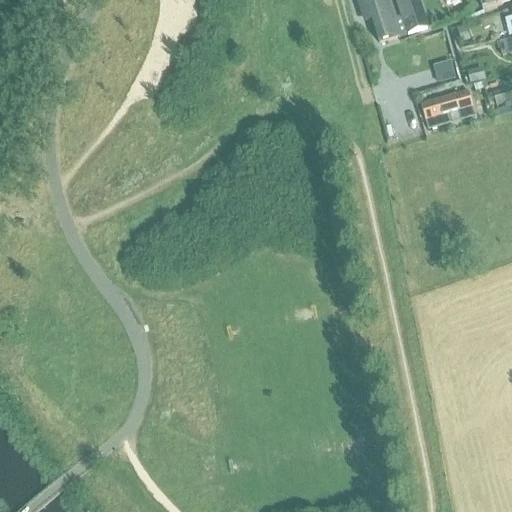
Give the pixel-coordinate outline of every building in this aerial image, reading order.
[(356,0),(363,19),(370,17),(378,45),(398,39),(386,0),(356,0)] [(395,0),(406,37),(425,31),(416,0),(395,0)] [(511,0),(480,0),(482,9),(511,2),(511,0)] [(466,28),(457,31),(461,44),(471,41),(466,28)] [(451,65),(433,69),(438,87),(455,82),(451,65)] [(483,70),(467,74),(470,86),(485,82),(483,70)] [(492,94),(493,97),(485,99),(488,107),(495,105),(496,107),(511,102),(508,89),(492,94)] [(461,118),(459,113),(454,97),(419,107),(427,132),(438,129),(439,125),(443,124),(461,118)]
